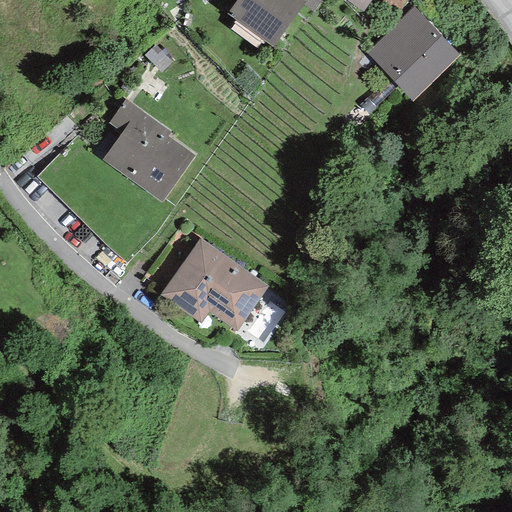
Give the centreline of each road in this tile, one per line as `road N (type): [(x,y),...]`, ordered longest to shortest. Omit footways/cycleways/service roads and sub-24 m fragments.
road 1 (track): [(0,350),(149,491),(181,490),(226,448),(224,368)]
road 2 (residential): [(0,171),(33,220),(114,298),(224,368)]
